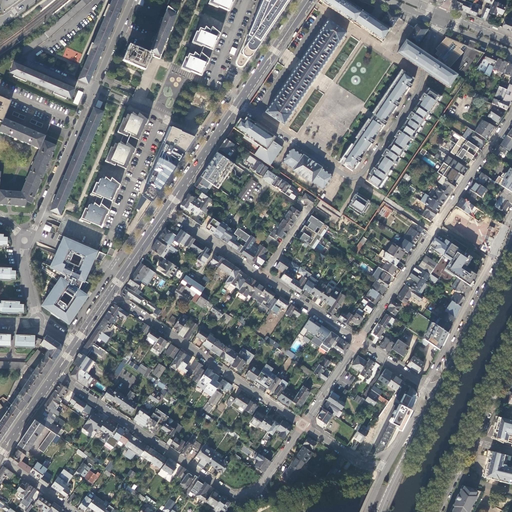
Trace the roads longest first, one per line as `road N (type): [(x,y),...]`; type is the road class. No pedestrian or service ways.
road 1 (residential): [(438,22),(420,84),(356,176),(239,102)]
road 2 (residential): [(511,115),(358,342)]
road 3 (residential): [(23,240),(36,228),(131,0)]
road 4 (residential): [(55,372),(236,497),(259,490)]
road 5 (residential): [(109,293),(302,425)]
road 6 (primary): [(511,240),(434,399)]
road 7 (secondary): [(166,211),(239,102)]
road 8 (secondary): [(239,102),(309,0)]
